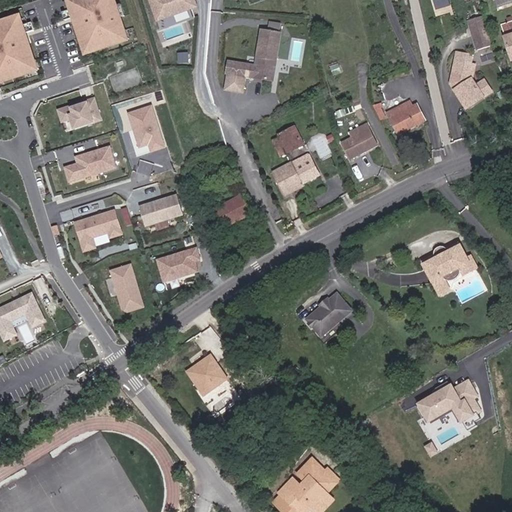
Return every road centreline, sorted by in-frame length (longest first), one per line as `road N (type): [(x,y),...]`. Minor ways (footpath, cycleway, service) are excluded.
road 1 (unclassified): [(511,146),(337,223),(199,306),(129,363)]
road 2 (residential): [(129,363),(57,269),(38,212)]
road 3 (unclassified): [(129,363),(0,441)]
